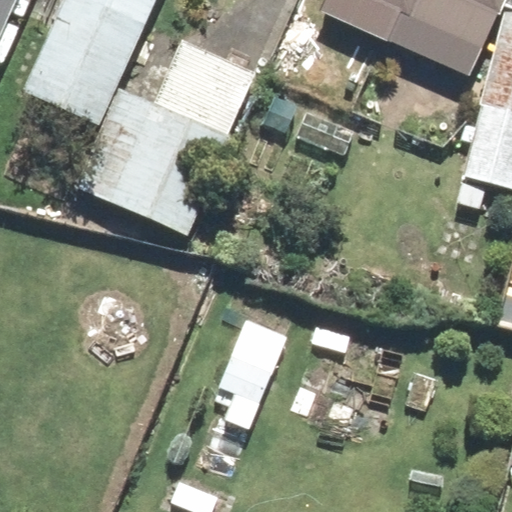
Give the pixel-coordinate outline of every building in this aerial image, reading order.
[(0,0),(0,47),(22,0),(0,0)] [(71,0),(31,90),(108,125),(163,0),(71,0)] [(511,187),(511,0),(324,0),(319,12),(473,74),(498,10),(508,15),(468,176),(511,187)] [(126,90),(87,188),(197,232),(261,71),(184,41),(159,104),(126,90)] [(294,335),(253,319),(225,388),(266,405),(294,335)]
